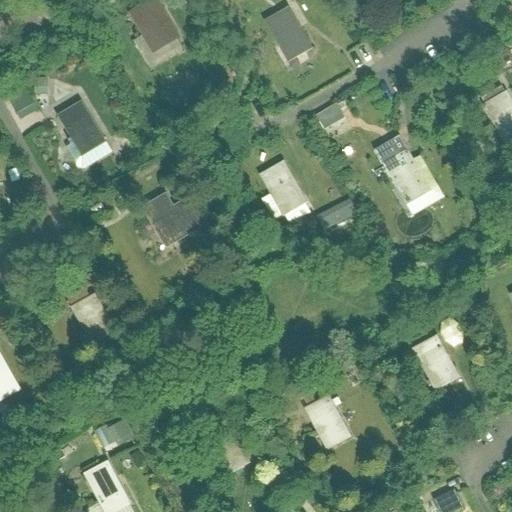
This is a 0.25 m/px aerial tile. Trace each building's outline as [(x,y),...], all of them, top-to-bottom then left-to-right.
[(156,54),(177,41),(155,3),(133,15),(156,54)] [(289,62),(310,50),(288,13),(267,25),(289,62)] [(199,26),(196,46),(219,50),(222,29),(199,26)] [(508,146),(511,143),(511,104),(507,96),(486,108),(508,146)] [(350,104),(335,109),(345,138),(360,133),(350,104)] [(84,157),(105,144),(82,106),(60,119),(73,140),(70,142),(72,147),(76,145),(84,157)] [(27,124),(30,134),(45,130),(43,120),(27,124)] [(429,193),(407,154),(403,156),(397,145),(382,154),(388,165),(385,167),(407,205),(429,193)] [(284,217),(305,205),(284,167),(263,179),(284,217)] [(167,249),(205,227),(190,201),(174,210),(166,198),(145,211),(167,249)] [(93,344),(115,332),(95,298),(74,310),(93,344)] [(437,391),(459,379),(437,340),(415,353),(432,383),(428,385),(430,389),(435,387),(437,391)] [(0,403),(19,393),(0,359),(0,403)] [(410,389),(403,400),(417,409),(424,397),(410,389)] [(329,451),(351,438),(329,399),(307,411),(319,433),(314,435),(317,440),(322,438),(329,451)] [(233,473),(255,461),(233,423),(212,435),(226,459),(222,462),(225,467),(229,465),(233,473)] [(105,511),(116,511),(131,504),(109,465),(86,478),(100,503),(95,506),(98,510),(103,507),(105,511)]
